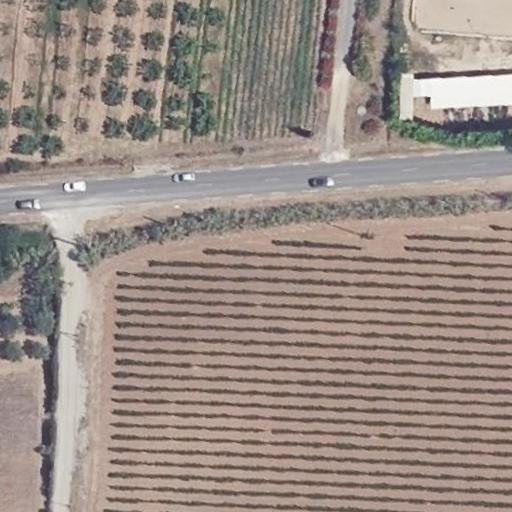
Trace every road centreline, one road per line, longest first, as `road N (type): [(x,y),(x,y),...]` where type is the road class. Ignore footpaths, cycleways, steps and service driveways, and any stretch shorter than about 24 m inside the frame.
road 1 (secondary): [(69,194),(511,161)]
road 2 (residential): [(69,194),(62,511)]
